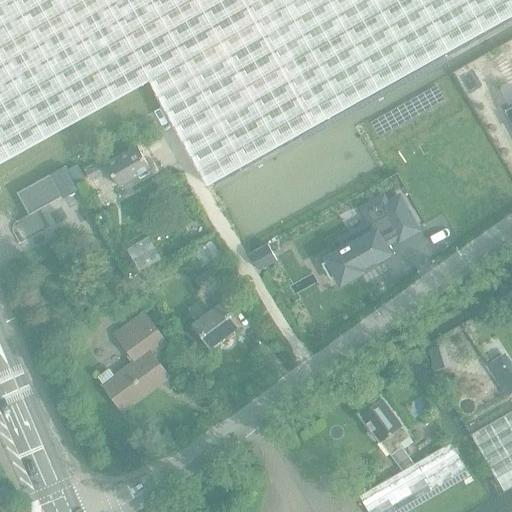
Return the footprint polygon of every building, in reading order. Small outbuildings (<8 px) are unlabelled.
[(511,0),(0,0),(0,164),(132,92),(150,81),(208,186),(450,51),(479,35),(511,16),(511,0)] [(149,166),(138,147),(105,165),(102,159),(83,170),(89,181),(108,170),(116,184),(136,172),(138,175),(146,171),(145,168),(149,166)] [(77,165),(68,170),(76,186),(86,181),(77,165)] [(50,176),(18,194),(30,216),(62,197),(50,176)] [(329,261),(322,264),(331,280),(337,276),(341,283),(360,274),(359,273),(362,272),(360,268),(388,253),(383,244),(398,237),(399,240),(416,230),(399,199),(387,206),(383,198),(364,209),(372,223),(342,240),(346,248),(328,259),(329,261)] [(149,237),(127,250),(140,272),(162,260),(149,237)] [(211,242),(192,256),(202,269),(220,254),(211,242)] [(268,246),(250,256),(258,270),(276,260),(268,246)] [(239,327),(222,304),(231,298),(219,282),(217,283),(209,272),(196,281),(204,292),(199,295),(211,312),(193,325),(210,348),(239,327)] [(134,404),(160,385),(169,378),(152,355),(167,344),(144,314),(115,335),(135,362),(113,378),(108,371),(97,379),(122,412),(133,403),(134,404)] [(444,346),(428,350),(434,371),(450,367),(444,346)] [(367,410),(360,415),(370,429),(370,433),(370,434),(375,442),(381,443),(403,472),(412,466),(414,465),(400,445),(399,444),(407,438),(410,436),(382,397),(379,400),(377,397),(369,403),(369,405),(369,408),(367,409),(367,410)] [(511,412),(471,436),(495,479),(511,469),(511,412)] [(400,474),(359,497),(368,511),(408,511),(470,476),(451,444),(414,465),(412,466),(403,472),(400,474)] [(2,487),(0,488),(0,503),(8,499),(2,487)]
